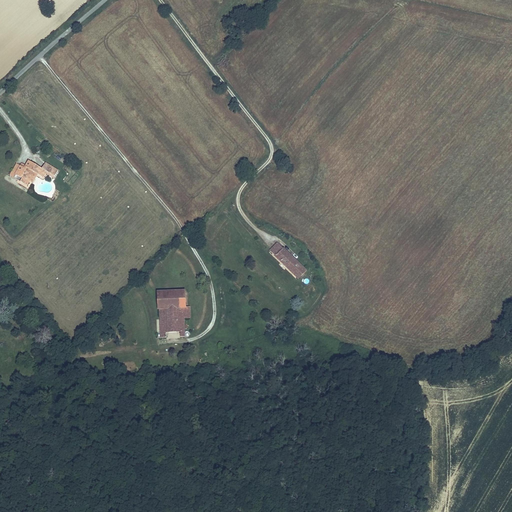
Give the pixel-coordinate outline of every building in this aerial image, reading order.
[(23,178),(21,181),(26,185),(30,179),(35,171),(37,173),(43,176),(47,170),(30,159),(27,164),(25,166),(21,164),(16,173),(23,178)] [(16,173),(21,164),(17,161),(9,174),(21,181),(23,178),(16,173)] [(303,267),(279,243),(272,250),(276,254),(274,256),(295,275),(303,267)] [(306,269),(303,267),(295,275),(298,278),(306,269)] [(181,336),(185,336),(184,306),(186,306),(186,291),(157,291),(158,307),(160,307),(161,336),(166,336),(165,331),(170,331),(169,324),(177,324),(177,331),(180,331),(181,336)]
